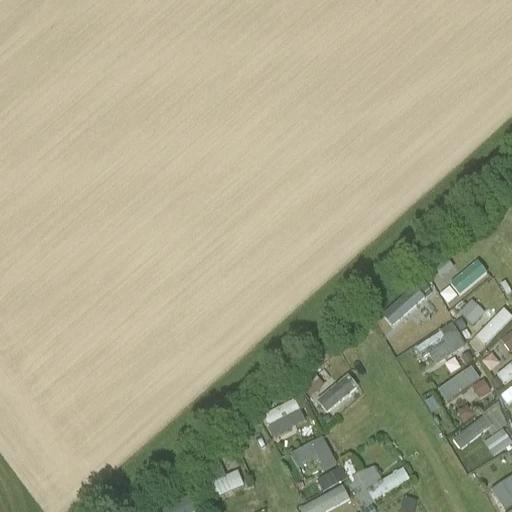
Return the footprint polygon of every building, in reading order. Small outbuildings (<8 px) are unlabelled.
[(440,295),(450,306),(487,273),(477,262),(440,295)] [(459,315),(472,327),(484,315),(471,302),(459,315)] [(511,318),(503,310),(469,345),(479,354),(511,319),(511,318)] [(426,370),(466,351),(454,327),(415,345),(426,370)] [(511,333),(502,341),(509,352),(511,349),(511,333)] [(503,385),(511,379),(511,363),(496,374),(503,385)] [(471,387),(481,400),(491,394),(472,367),(437,391),(446,404),(471,387)] [(315,402),(326,415),(358,389),(348,376),(315,402)] [(314,402),(330,390),(321,379),(306,392),(314,402)] [(287,418),(299,412),(294,402),(261,416),(272,440),(293,431),(287,418)] [(486,419),(452,440),(459,451),(492,430),(486,419)] [(511,442),(503,429),(483,443),(494,458),(511,445),(511,442)] [(322,438),(289,455),(296,469),(316,459),(324,474),(337,468),(322,438)] [(204,475),(208,485),(225,478),(221,467),(204,475)] [(362,508),(410,483),(403,470),(381,481),(374,468),(348,482),(362,508)] [(321,493),(346,484),(341,470),(316,479),(321,493)] [(239,475),(207,486),(211,500),(244,489),(239,475)] [(511,511),(511,477),(490,490),(502,511),(511,511)] [(159,511),(194,511),(188,498),(159,511)]
